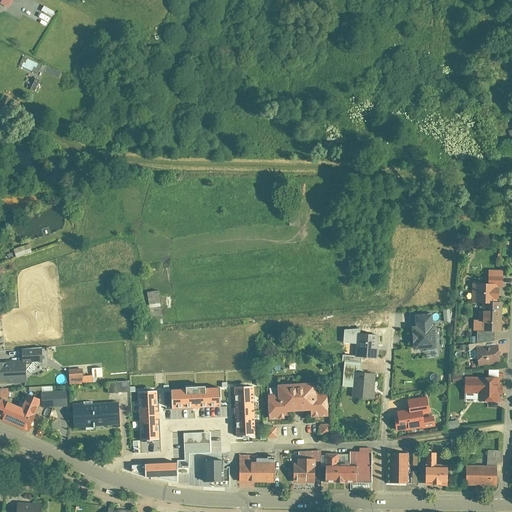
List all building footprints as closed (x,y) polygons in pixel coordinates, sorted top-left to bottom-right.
[(0,0),(0,3),(10,9),(14,0),(0,0)] [(288,206),(289,226),(300,226),(299,206),(288,206)] [(14,250),(16,258),(31,253),(28,245),(14,250)] [(502,286),(502,271),(489,270),(488,286),(499,286),(502,286)] [(484,304),(498,304),(499,286),(488,286),(473,285),(473,304),(484,304)] [(147,294),(153,327),(165,325),(159,292),(147,294)] [(475,333),(502,333),(502,304),(498,304),(484,304),(484,313),(479,313),(479,322),(475,321),(475,333)] [(416,328),(412,329),(414,349),(437,347),(435,327),(432,327),(431,315),(415,317),(416,328)] [(358,336),(357,357),(376,359),(378,338),(358,336)] [(480,367),(501,365),(499,349),(478,352),(480,367)] [(22,353),(22,362),(26,362),(43,361),(42,352),(22,353)] [(22,362),(0,363),(0,384),(27,384),(26,362),(22,362)] [(355,375),(352,397),(374,399),(376,377),(355,375)] [(480,403),(499,404),(500,381),(466,379),(466,395),(480,396),(480,403)] [(130,382),(108,384),(109,395),(130,394),(130,382)] [(268,398),(269,422),(286,421),(286,413),(310,412),(311,419),(328,418),(326,394),(317,394),(316,385),(277,387),(277,397),(268,398)] [(220,387),(172,390),(173,407),(220,405),(220,387)] [(235,388),(237,435),(255,435),(253,387),(235,388)] [(138,392),(140,440),(158,439),(156,391),(138,392)] [(43,409),(67,407),(66,392),(41,394),(43,409)] [(0,402),(0,420),(29,433),(42,401),(27,396),(21,410),(1,401),(0,402)] [(398,433),(436,427),(435,417),(430,417),(427,402),(409,404),(410,415),(395,418),(398,433)] [(118,404),(74,407),(74,429),(120,426),(118,404)] [(321,436),(332,436),(331,426),(320,426),(321,436)] [(266,430),(267,439),(278,439),(277,430),(266,430)] [(350,457),(350,485),(370,486),(370,454),(350,454),(350,457)] [(426,468),(425,485),(447,486),(447,468),(436,468),(437,454),(426,454),(426,468)] [(325,456),(325,485),(350,485),(350,457),(325,456)] [(391,456),(391,487),(409,487),(409,456),(391,456)] [(292,483),(315,484),(316,461),(297,461),(297,467),(293,466),(292,483)] [(176,462),(145,464),(146,477),(177,475),(176,462)] [(204,463),(204,484),(221,484),(221,463),(204,463)] [(239,484),(275,484),(275,465),(238,464),(239,484)] [(465,468),(465,486),(496,487),(496,468),(465,468)]
